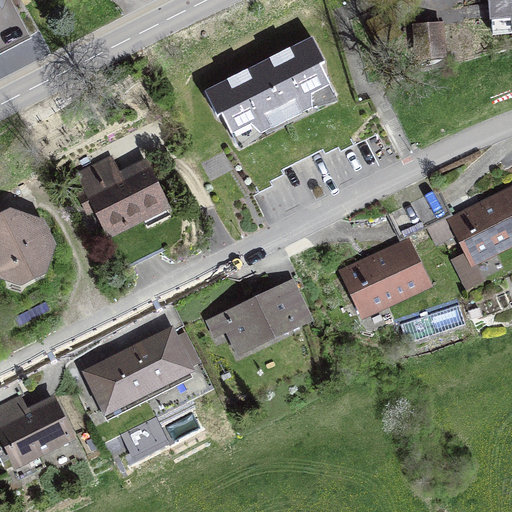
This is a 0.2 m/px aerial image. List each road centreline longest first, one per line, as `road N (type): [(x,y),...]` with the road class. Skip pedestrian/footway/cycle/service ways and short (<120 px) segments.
road 1 (residential): [(511,125),(0,384)]
road 2 (secondary): [(0,103),(207,0)]
